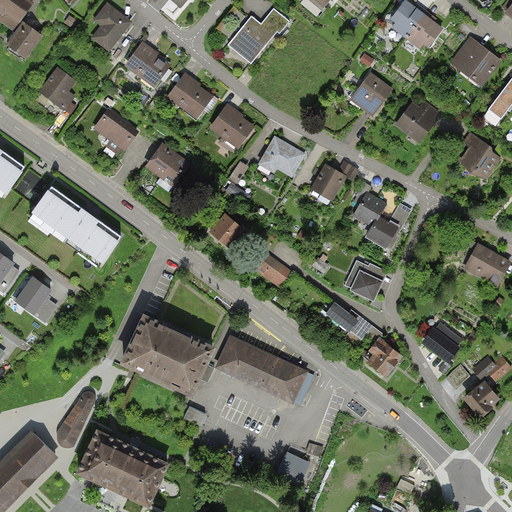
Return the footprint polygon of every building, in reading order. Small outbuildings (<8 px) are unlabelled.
[(0,0),(0,24),(12,33),(20,21),(32,4),(25,0),(0,0)] [(189,0),(167,0),(180,11),(189,0)] [(305,0),(321,14),(333,0),(305,0)] [(424,15),(403,0),(384,24),(405,40),(424,15)] [(511,2),(503,14),(511,20),(511,2)] [(131,24),(106,3),(92,21),(98,27),(88,39),(106,53),(131,24)] [(250,68),(287,25),(273,12),(260,26),(250,22),(227,48),(250,68)] [(424,15),(405,40),(423,54),(442,29),(424,15)] [(74,20),(69,17),(65,23),(70,26),(74,20)] [(2,46),(23,61),(41,36),(20,21),(12,33),(2,46)] [(480,90),(502,63),(469,38),(448,66),(480,90)] [(124,68),(152,88),(170,64),(142,43),(124,68)] [(76,81),(56,67),(35,94),(62,114),(74,98),(67,92),(76,81)] [(394,92),(370,73),(349,100),(373,118),(394,92)] [(165,99),(193,120),(212,96),(184,74),(165,99)] [(511,79),(491,106),(504,116),(508,110),(510,111),(511,109),(511,79)] [(411,103),(394,125),(417,143),(440,114),(424,102),(419,108),(411,103)] [(208,130),(236,151),(253,127),(225,107),(208,130)] [(137,133),(106,110),(91,131),(121,153),(137,133)] [(486,183),(504,161),(472,136),(464,145),(470,150),(460,163),(486,183)] [(306,154),(273,137),(259,163),(292,180),(306,154)] [(190,167),(160,144),(143,167),(174,189),(190,167)] [(27,167),(0,148),(0,197),(4,200),(27,167)] [(346,180),(323,167),(309,192),(332,205),(346,180)] [(125,236),(53,186),(29,220),(101,269),(125,236)] [(378,213),(384,201),(365,190),(349,217),(368,228),(378,213)] [(401,201),(393,217),(405,224),(414,208),(401,201)] [(378,213),(364,236),(384,248),(397,225),(378,213)] [(241,230),(222,215),(206,234),(224,249),(241,230)] [(509,262),(477,244),(461,273),(494,290),(509,262)] [(0,288),(16,266),(0,254),(0,288)] [(289,275),(263,254),(249,271),(276,292),(289,275)] [(342,290),(369,303),(383,274),(356,261),(342,290)] [(52,292),(32,278),(14,304),(35,318),(52,292)] [(322,316),(344,333),(356,322),(332,304),(322,316)] [(211,349),(141,314),(116,365),(186,400),(211,349)] [(445,365),(457,351),(433,330),(421,344),(445,365)] [(307,370),(229,335),(213,370),(291,405),(292,403),(301,407),(314,377),(306,373),(307,370)] [(385,380),(401,359),(378,341),(366,352),(370,358),(365,364),(385,380)] [(490,357),(476,369),(491,387),(511,368),(511,364),(505,357),(496,364),(490,357)] [(458,386),(472,373),(462,363),(448,376),(458,386)] [(466,397),(480,413),(498,398),(484,382),(466,397)] [(68,453),(75,449),(96,404),(96,399),(93,396),(85,394),(81,397),(58,433),(57,442),(60,448),(68,453)] [(185,417),(201,424),(207,411),(190,404),(185,417)] [(0,508),(55,454),(34,432),(0,466),(0,508)] [(166,465),(94,432),(73,476),(145,510),(166,465)] [(324,450),(309,445),(306,454),(320,459),(324,450)] [(309,465),(285,453),(274,476),(298,488),(309,465)]
